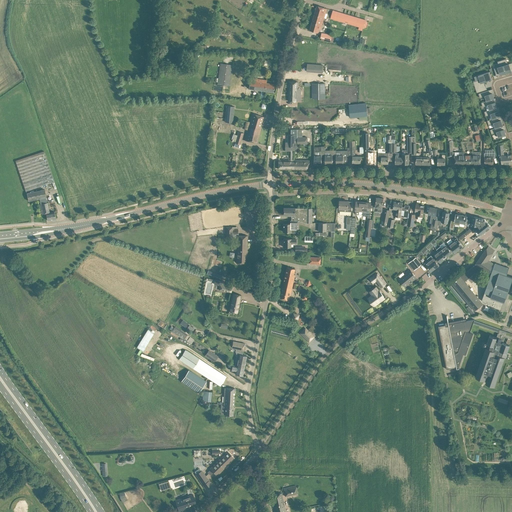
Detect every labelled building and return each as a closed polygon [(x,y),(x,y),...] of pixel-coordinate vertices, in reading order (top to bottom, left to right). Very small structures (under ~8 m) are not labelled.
[(321,20),(323,20),(327,8),(317,6),(314,18),(321,20)] [(333,10),(331,18),(333,19),(348,23),(361,27),(364,28),(366,20),(364,19),(350,15),(335,11),(333,10)] [(323,20),(321,20),(314,18),(310,30),(318,33),(319,28),(321,29),(321,28),(323,20)] [(511,60),(511,61),(511,62),(508,64),(506,59),(502,60),(506,74),(510,73),(510,72),(511,70),(511,60)] [(506,74),(502,60),(497,61),(499,67),(494,68),(496,76),(502,74),(502,75),(506,74)] [(221,63),(218,84),(230,86),(233,65),(223,64),(221,63)] [(307,63),(307,71),(323,73),(323,64),(307,63)] [(489,72),(478,75),(480,80),(473,82),(477,93),(487,89),(486,85),(485,86),(483,82),(491,79),(489,72)] [(248,89),(256,90),(273,92),(275,84),(266,83),(267,80),(261,79),(260,82),(250,80),(248,89)] [(289,88),(288,101),(297,101),(297,100),(298,96),(301,96),(301,90),(298,90),(298,89),(298,82),(289,81),(289,85),(289,88)] [(325,83),(312,83),(312,99),(325,99),(325,83)] [(492,89),(479,93),(480,98),(485,96),(487,101),(495,98),(494,98),(492,93),(494,93),(492,89)] [(497,102),(495,98),(487,101),(481,102),(483,107),(488,105),(490,110),(498,107),(497,107),(495,102),(497,102)] [(350,118),(368,116),(366,103),(349,105),(350,118)] [(234,106),(227,106),(225,122),(233,123),(234,106)] [(499,111),(498,107),(490,110),(484,111),(486,116),(491,114),(492,119),(493,119),(501,116),(500,116),(498,111),(499,111)] [(264,117),(252,114),(245,140),(257,143),(264,117)] [(502,120),(501,116),(493,119),(492,119),(487,120),(489,125),(494,123),(496,128),(504,125),(503,125),(501,120),(502,120)] [(474,132),(482,129),(480,123),(472,125),(474,132)] [(506,135),(504,129),(505,129),(504,125),(496,128),(490,129),(492,134),(497,132),(498,137),(506,135)] [(288,135),(288,143),(290,143),(290,151),(291,151),(291,160),(294,160),(295,150),(295,147),(295,143),(297,143),(297,137),(297,129),(291,129),(291,135),(288,135)] [(234,143),(235,143),(234,146),(240,148),(244,133),(238,131),(234,143)] [(350,152),(350,157),(353,157),(353,163),(361,163),(361,157),(363,157),(363,148),(364,148),(364,145),(359,145),(358,152),(350,152)] [(503,145),(498,145),(499,156),(501,156),(502,164),(511,163),(511,154),(511,155),(504,155),(503,145)] [(321,151),(314,151),(314,165),(316,165),(316,166),(319,166),(319,165),(322,165),(322,159),(325,159),(325,155),(325,146),(321,146),(321,151)] [(495,158),(495,153),(494,149),(485,150),(485,153),(484,153),(485,165),(493,165),(493,158),(495,158)] [(336,155),(336,150),(330,150),(330,153),(329,153),(329,155),(325,155),(325,159),(325,165),(326,165),(326,166),(330,165),(333,165),(333,159),(336,159),(336,155)] [(336,155),(336,159),(336,165),(337,165),(340,165),(340,164),(344,164),(344,159),(347,159),(347,150),(341,150),(341,153),(340,153),(340,155),(336,155)] [(26,191),(54,182),(44,151),(16,161),(26,191)] [(368,151),(367,163),(375,163),(375,158),(377,158),(377,152),(375,152),(375,151),(368,151)] [(464,165),(464,155),(464,152),(452,152),(452,155),(455,155),(454,155),(454,165),(464,165)] [(481,165),(481,155),(481,152),(472,152),(472,155),(472,165),(481,165)] [(388,163),(389,153),(378,153),(378,161),(381,161),(381,163),(388,163)] [(294,170),(294,160),(291,160),(279,159),(279,169),(294,170)] [(310,160),(298,160),(294,160),(294,170),(309,170),(309,165),(310,160)] [(56,218),(54,212),(50,213),(48,202),(47,202),(46,197),(45,189),(27,193),(29,201),(39,199),(40,204),(39,204),(41,215),(46,213),(47,220),(56,218)] [(384,198),(377,197),(376,204),(374,204),(374,211),(382,212),(383,205),(384,198)] [(348,201),(340,201),(340,209),(340,211),(351,212),(352,202),(348,201)] [(356,210),(356,214),(363,215),(364,202),(357,201),(356,210)] [(404,217),(408,218),(409,206),(405,205),(405,207),(402,207),(403,202),(394,201),(393,209),(396,209),(395,217),(401,217),(402,210),(404,210),(404,217)] [(423,214),(424,206),(416,205),(415,212),(418,212),(417,216),(418,216),(418,220),(422,221),(423,214)] [(439,219),(439,217),(436,216),(437,208),(430,207),(428,214),(432,215),(431,219),(433,219),(432,223),(431,228),(433,229),(432,233),(436,234),(437,231),(438,225),(439,219)] [(284,208),(284,215),(291,215),(291,220),(295,220),(295,208),(284,208)] [(312,208),(295,208),(295,220),(298,220),(305,223),(311,223),(312,208)] [(448,212),(448,211),(445,211),(444,212),(443,211),(443,213),(442,216),(440,216),(439,217),(439,219),(438,225),(441,225),(442,221),(447,222),(448,219),(449,219),(450,216),(449,216),(449,213),(448,212)] [(461,215),(461,214),(457,213),(457,214),(456,214),(454,219),(451,219),(450,228),(453,228),(454,224),(460,225),(460,223),(462,215),(461,215)] [(469,226),(470,220),(467,220),(467,216),(465,215),(462,215),(460,223),(465,223),(464,225),(469,226)] [(489,225),(487,224),(488,223),(485,219),(479,218),(479,217),(473,216),(473,219),(472,225),(478,226),(478,225),(479,227),(475,231),(478,234),(479,233),(481,234),(480,234),(481,235),(490,228),(490,227),(491,226),(489,225)] [(327,228),(327,223),(320,223),(319,223),(319,231),(327,231),(327,230),(327,228)] [(327,230),(327,231),(332,231),(334,231),(335,223),(333,223),(327,223),(327,228),(327,230)] [(294,229),(296,229),(298,229),(298,224),(291,224),(290,224),(283,224),(283,228),(282,228),(282,231),(283,231),(283,232),(294,232),(294,229)] [(248,236),(238,235),(236,262),(245,263),(246,255),(247,255),(248,236)] [(459,249),(463,246),(457,238),(456,239),(453,241),(459,249)] [(291,239),(284,239),(284,242),(283,242),(283,243),(282,243),(282,246),(283,246),(283,247),(291,247),(291,243),(296,243),(296,239),(291,239)] [(455,252),(459,249),(453,241),(449,245),(450,246),(455,252)] [(448,256),(452,253),(446,245),(444,246),(442,248),(448,256)] [(444,259),(448,256),(442,248),(440,246),(439,247),(436,249),(438,251),(444,259)] [(495,264),(493,263),(489,261),(488,260),(495,250),(491,247),(488,246),(479,259),(476,264),(460,277),(460,276),(456,279),(452,283),(475,311),(483,304),(482,303),(464,282),(479,270),(481,267),(489,273),(490,273),(490,272),(491,273),(492,271),(506,276),(509,268),(495,263),(495,264)] [(440,262),(444,259),(438,251),(434,254),(435,256),(440,262)] [(435,268),(439,265),(431,255),(430,257),(427,258),(429,260),(435,268)] [(416,257),(411,261),(417,268),(421,264),(416,257)] [(431,271),(435,268),(429,260),(425,263),(426,265),(431,271)] [(290,279),(293,280),(295,275),(293,274),(295,269),(287,267),(284,279),(289,280),(290,279)] [(416,277),(410,269),(407,272),(407,273),(401,278),(404,281),(402,283),(405,286),(410,282),(411,283),(413,281),(412,281),(416,277)] [(511,277),(506,276),(492,271),(491,273),(483,298),(484,299),(483,301),(500,312),(504,302),(511,280),(511,277)] [(383,280),(377,273),(370,278),(373,283),(376,281),(378,284),(383,280)] [(289,300),(293,280),(290,279),(289,280),(284,279),(280,298),(289,300)] [(376,287),(375,288),(372,290),(374,293),(375,294),(369,299),(374,306),(372,307),(373,307),(386,297),(385,298),(380,291),(379,291),(376,287)] [(511,333),(474,320),(475,319),(467,321),(449,324),(447,316),(449,326),(446,326),(445,325),(438,326),(447,369),(455,367),(456,366),(457,369),(459,368),(458,368),(464,354),(466,354),(473,334),(470,333),(473,323),(498,332),(497,337),(490,335),(487,343),(489,344),(488,348),(486,347),(476,377),(485,380),(485,379),(487,380),(486,383),(495,386),(505,356),(504,356),(506,352),(507,353),(510,344),(503,342),(505,337),(511,339),(511,289),(511,290),(511,333)] [(241,295),(233,293),(230,306),(229,311),(238,313),(241,295)] [(467,304),(466,305),(467,307),(466,308),(471,314),(473,316),(475,314),(472,310),(467,304)] [(181,338),(180,339),(190,346),(194,339),(190,337),(188,340),(185,339),(187,335),(175,327),(172,332),(181,338)] [(305,328),(300,333),(309,342),(314,337),(305,328)] [(148,329),(137,347),(143,351),(154,333),(148,329)] [(245,344),(233,341),(232,348),(236,349),(243,350),(244,350),(245,344)] [(179,359),(220,386),(226,376),(185,349),(179,359)] [(237,366),(244,368),(247,356),(242,355),(243,350),(236,349),(236,351),(237,354),(239,354),(237,366)] [(218,357),(208,350),(205,355),(215,361),(218,357)] [(237,366),(233,365),(231,371),(236,371),(235,374),(243,376),(244,368),(237,366)] [(189,369),(181,381),(199,393),(206,381),(189,369)] [(225,411),(221,411),(221,414),(225,415),(233,415),(234,388),(224,388),(224,404),(223,407),(225,407),(225,411)] [(203,391),(202,401),(211,402),(212,392),(203,391)] [(234,458),(227,451),(210,469),(211,469),(208,472),(211,475),(214,472),(217,475),(234,458)] [(199,468),(194,471),(196,474),(195,475),(202,484),(209,480),(202,470),(201,471),(199,468)] [(169,480),(159,483),(161,491),(171,487),(169,480)] [(285,511),(281,493),(272,495),(276,511),(285,511)] [(196,505),(193,494),(175,500),(179,511),(196,505)]
